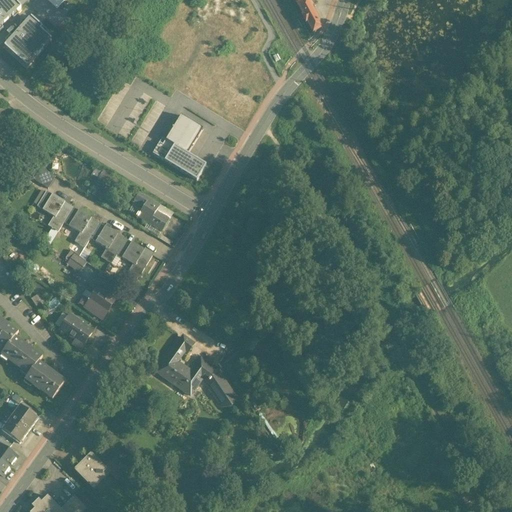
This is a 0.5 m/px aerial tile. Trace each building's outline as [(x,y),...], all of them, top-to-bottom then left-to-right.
[(17,0),(0,0),(0,31),(25,9),(17,0)] [(305,3),(299,6),(314,33),(319,30),(321,29),(320,27),(317,21),(319,20),(309,1),(305,3)] [(31,16),(0,48),(26,72),(56,40),(31,16)] [(203,130),(182,117),(166,142),(162,139),(152,155),(196,182),(206,166),(188,155),(203,130)] [(56,177),(42,169),(33,180),(48,189),(49,189),(48,188),(55,177),(56,177)] [(115,180),(104,171),(98,178),(109,186),(115,180)] [(51,196),(46,193),(37,207),(43,210),(51,196)] [(135,202),(144,207),(146,204),(149,199),(140,194),(135,202)] [(65,203),(52,195),(51,196),(43,210),(43,211),(54,217),(48,227),(58,233),(64,223),(72,209),(64,204),(65,203)] [(153,208),(157,211),(160,206),(149,199),(146,204),(153,209),(153,208)] [(129,212),(137,217),(139,215),(143,210),(133,204),(129,212)] [(149,224),(156,213),(157,211),(153,208),(153,209),(146,204),(144,207),(143,210),(139,215),(137,217),(146,222),(149,224)] [(173,214),(160,206),(157,211),(156,213),(169,221),(173,214)] [(78,213),(72,209),(64,223),(69,227),(78,213)] [(91,219),(79,211),(78,213),(69,227),(80,233),(76,241),(75,242),(75,243),(85,249),(90,239),(99,225),(90,220),(91,219)] [(169,221),(156,213),(149,224),(150,225),(147,229),(153,232),(155,228),(162,232),(169,221)] [(149,224),(146,222),(142,229),(158,239),(162,232),(155,228),(153,232),(147,229),(150,225),(149,224)] [(104,229),(99,225),(90,239),(96,243),(104,229)] [(118,235),(105,227),(104,229),(96,243),(106,249),(105,250),(106,251),(101,259),(111,265),(117,256),(125,241),(117,236),(118,235)] [(131,245),(125,241),(117,256),(122,259),(131,245)] [(144,251),(132,243),(131,245),(122,259),(133,266),(127,275),(137,281),(153,256),(152,256),(151,257),(143,252),(144,251)] [(43,291),(36,286),(31,294),(38,299),(43,291)] [(114,301),(94,288),(85,300),(100,310),(96,315),(102,319),(114,301)] [(63,331),(71,320),(63,315),(56,326),(63,331)] [(0,319),(0,347),(5,351),(6,349),(15,338),(19,333),(18,332),(18,333),(0,319)] [(92,334),(71,319),(71,320),(63,331),(63,332),(76,341),(73,345),(81,350),(92,334)] [(15,338),(6,349),(5,351),(1,356),(28,376),(39,363),(43,358),(42,357),(42,358),(15,338)] [(210,367),(201,360),(191,374),(177,363),(185,352),(187,353),(193,345),(183,338),(177,346),(178,346),(169,358),(158,374),(182,391),(181,391),(182,392),(182,391),(189,396),(190,397),(191,396),(201,381),(205,376),(210,367)] [(93,345),(86,354),(94,360),(101,351),(93,345)] [(39,363),(28,376),(25,380),(52,401),(66,382),(65,382),(39,363)] [(237,401),(217,372),(210,367),(205,376),(210,380),(206,385),(222,409),(232,408),(237,401)] [(38,420),(20,407),(7,424),(26,437),(38,420)] [(26,437),(7,424),(2,431),(20,445),(26,437)] [(0,460),(9,468),(16,458),(0,446),(0,460)] [(91,454),(74,471),(90,488),(99,479),(102,482),(110,475),(110,474),(105,468),(91,454)] [(116,457),(105,468),(110,474),(110,475),(117,481),(125,474),(129,470),(116,457)] [(9,468),(0,460),(0,474),(3,477),(9,468)] [(48,497),(41,503),(39,501),(32,507),(35,510),(32,511),(62,511),(61,510),(48,497)] [(74,497),(61,510),(62,511),(84,511),(87,510),(74,497)]
